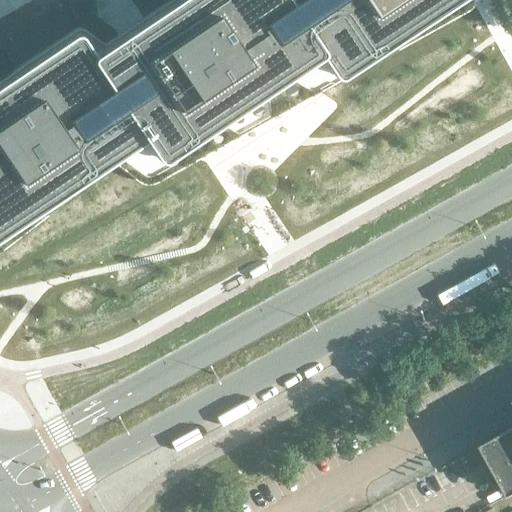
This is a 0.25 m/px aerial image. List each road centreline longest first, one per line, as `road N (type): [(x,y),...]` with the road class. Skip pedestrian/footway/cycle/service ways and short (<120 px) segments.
road 1 (tertiary): [(511,181),(0,463)]
road 2 (tertiary): [(55,489),(511,235)]
road 3 (unclassified): [(284,511),(511,386)]
